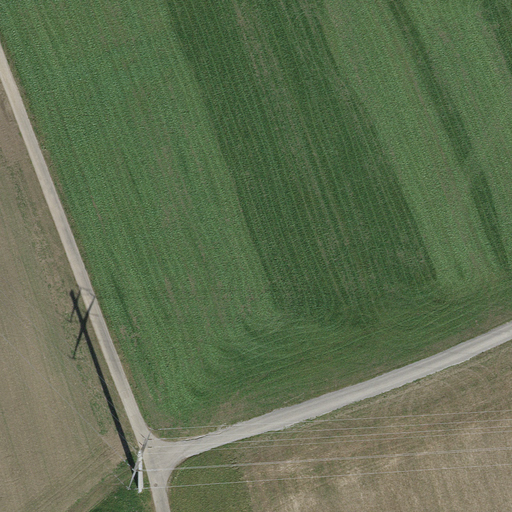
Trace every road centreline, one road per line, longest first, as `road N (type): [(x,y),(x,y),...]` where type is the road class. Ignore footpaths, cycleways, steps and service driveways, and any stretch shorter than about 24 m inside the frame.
road 1 (track): [(154,461),(0,61)]
road 2 (track): [(511,331),(327,407),(154,461)]
